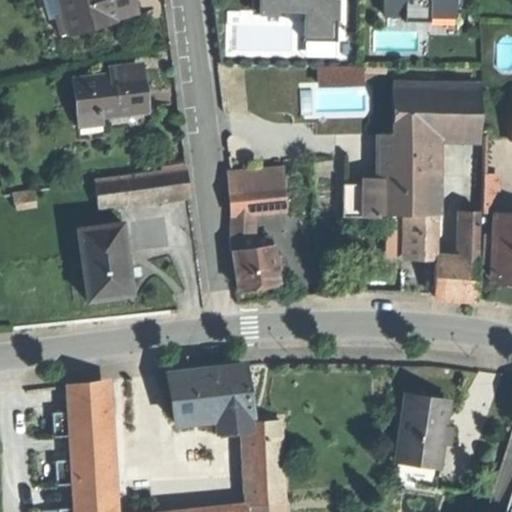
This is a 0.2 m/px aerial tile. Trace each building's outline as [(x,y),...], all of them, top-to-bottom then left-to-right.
[(46,0),(50,15),(55,13),(61,35),(115,20),(114,16),(136,10),(133,0),(46,0)] [(255,0),(255,10),(305,11),(305,40),(337,40),(337,0),(255,0)] [(384,0),(385,15),(405,15),(405,20),(430,21),(430,15),(455,16),(455,5),(462,5),(461,0),(384,0)] [(318,82),(364,81),(364,67),(318,68),(318,82)] [(100,117),(148,111),(146,92),(144,70),(73,78),(77,114),(95,112),(100,117)] [(392,137),(427,137),(479,138),(480,86),(392,84),(392,137)] [(367,88),(314,88),(315,114),(367,112),(367,88)] [(427,199),(427,137),(392,137),(380,136),(380,135),(379,135),(378,157),(377,185),(343,184),(342,218),(404,219),(404,213),(404,199),(427,199)] [(511,214),(511,192),(511,141),(511,142),(511,139),(485,138),(483,213),(495,213),(511,214)] [(254,212),(286,210),(284,183),(282,166),(227,169),(230,214),(232,214),(254,212)] [(188,169),(95,181),(98,207),(192,195),(188,169)] [(427,214),(427,199),(404,199),(404,213),(427,214)] [(461,258),(477,259),(479,212),(462,211),(461,258)] [(254,212),(232,214),(230,236),(231,241),(238,240),(239,250),(271,245),(270,237),(254,239),(254,212)] [(433,257),(436,257),(437,214),(427,214),(404,213),(404,219),(403,256),(418,257),(433,257)] [(511,213),(511,214),(495,213),(494,233),(484,232),(483,263),(492,263),(492,278),(511,279),(511,213)] [(132,294),(122,222),(76,229),(87,300),(109,297),(132,294)] [(231,241),(239,290),(259,287),(279,284),(273,245),(271,245),(239,250),(238,240),(231,241)] [(433,294),(458,298),(459,258),(436,257),(433,257),(433,294)] [(459,258),(458,298),(475,300),(477,259),(461,258),(459,258)] [(214,419),(249,415),(244,365),(201,370),(169,373),(174,423),(214,419)] [(108,511),(108,505),(106,470),(102,419),(100,382),(66,385),(68,412),(52,413),(54,437),(70,435),(71,460),(55,461),(57,485),(73,484),(74,508),(58,509),(58,511),(108,511)] [(395,458),(437,465),(441,436),(446,402),(405,396),(395,458)] [(250,421),(249,415),(214,419),(216,433),(248,429),(248,421),(250,421)] [(249,441),(279,439),(278,419),(250,421),(248,421),(248,429),(249,441)] [(252,486),(282,484),(279,439),(249,441),(252,486)] [(433,485),(437,465),(395,458),(392,479),(433,485)] [(253,504),(283,502),(282,484),(252,486),(253,504)] [(247,508),(247,511),(283,511),(283,502),(253,504),(247,508)]
